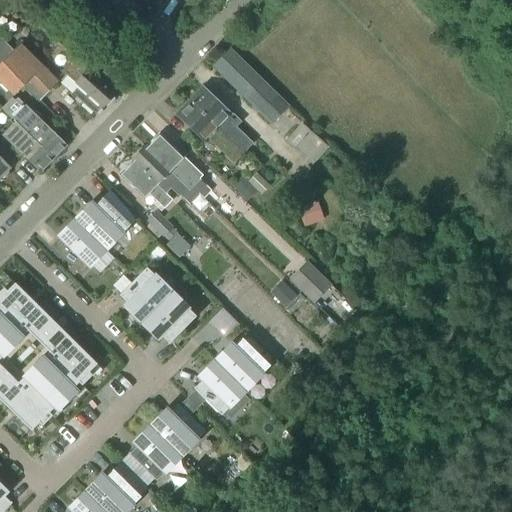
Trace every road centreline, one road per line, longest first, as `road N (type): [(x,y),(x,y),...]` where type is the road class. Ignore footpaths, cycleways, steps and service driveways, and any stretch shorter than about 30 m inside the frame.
road 1 (residential): [(0,442),(49,489),(155,382),(6,239)]
road 2 (residential): [(6,239),(183,59)]
